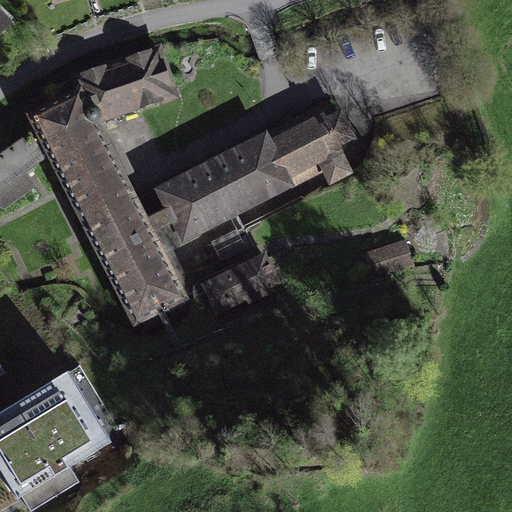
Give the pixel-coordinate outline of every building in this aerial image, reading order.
[(0,37),(13,23),(0,10),(0,37)] [(100,125),(180,100),(162,45),(76,76),(81,89),(100,125)] [(81,89),(27,116),(35,131),(0,157),(0,208),(4,211),(35,191),(26,175),(49,159),(134,329),(190,301),(156,235),(147,218),(100,125),(81,89)] [(318,118),(272,140),(292,179),(319,166),(330,185),(354,173),(344,153),(358,147),(342,110),(335,113),(328,101),(313,109),(318,118)] [(182,245),(296,188),(292,179),(272,140),(268,132),(154,190),(164,210),(147,218),(156,235),(173,226),(182,245)] [(402,241),(357,257),(366,281),(411,265),(402,241)] [(266,253),(200,285),(218,318),(283,287),(266,253)] [(0,415),(0,471),(18,502),(23,499),(30,511),(33,511),(80,483),(71,469),(124,436),(80,366),(0,415)]
